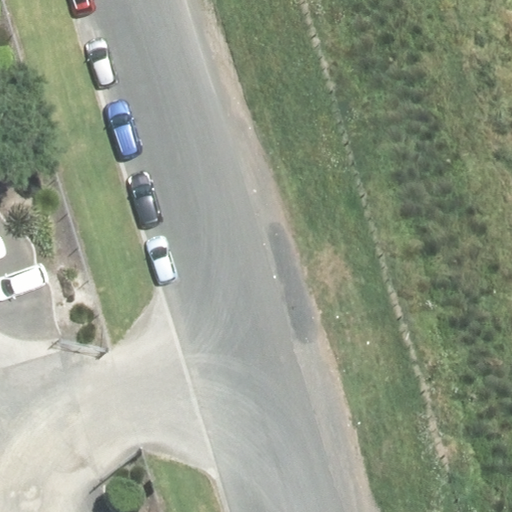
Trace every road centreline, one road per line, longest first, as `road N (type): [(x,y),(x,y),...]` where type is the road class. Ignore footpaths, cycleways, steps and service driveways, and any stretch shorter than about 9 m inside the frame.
road 1 (unclassified): [(304,511),(143,0)]
road 2 (unknown): [(244,323),(87,376),(25,415),(10,453),(11,511)]
